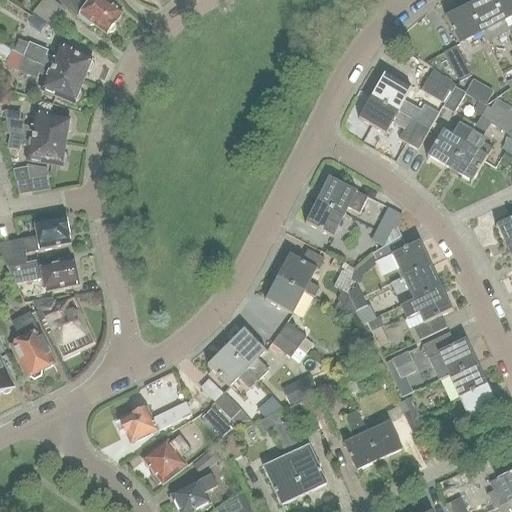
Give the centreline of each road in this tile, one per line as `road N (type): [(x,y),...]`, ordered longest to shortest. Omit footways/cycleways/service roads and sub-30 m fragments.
road 1 (residential): [(511,373),(439,229),(407,196),(312,138)]
road 2 (residential): [(129,372),(182,343),(227,298),(312,138)]
road 3 (residential): [(98,198),(111,121),(141,55),(211,0)]
road 4 (residential): [(349,511),(511,437)]
road 5 (residential): [(129,372),(98,198)]
road 6 (residential): [(312,138),(357,55),(410,0)]
road 7 (residential): [(133,511),(42,419)]
